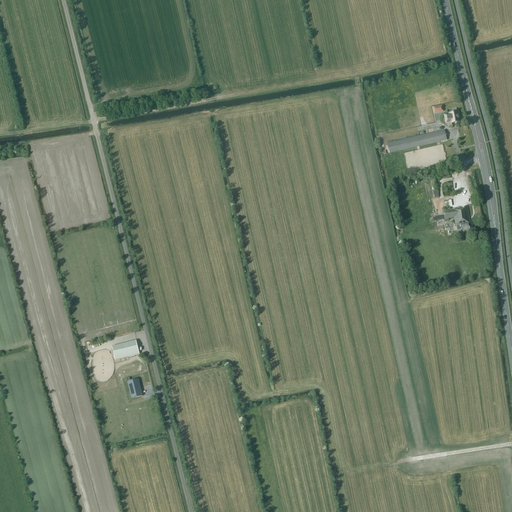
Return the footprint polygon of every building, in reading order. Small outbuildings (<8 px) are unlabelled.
[(458,112),(444,114),(446,123),(451,122),(451,124),(460,122),(458,112)] [(387,144),(389,153),(447,140),(445,130),(436,132),(436,130),(434,130),(434,133),(387,144)] [(423,179),(426,196),(432,195),(429,179),(423,179)] [(452,210),(443,212),(445,219),(454,218),(455,226),(456,226),(457,230),(458,230),(459,234),(463,233),(463,234),(470,233),(468,223),(469,223),(467,207),(452,210)] [(115,359),(139,353),(136,341),(112,347),(115,359)] [(138,380),(130,382),(133,397),(142,395),(142,396),(143,396),(142,395),(138,379),(138,380)]
